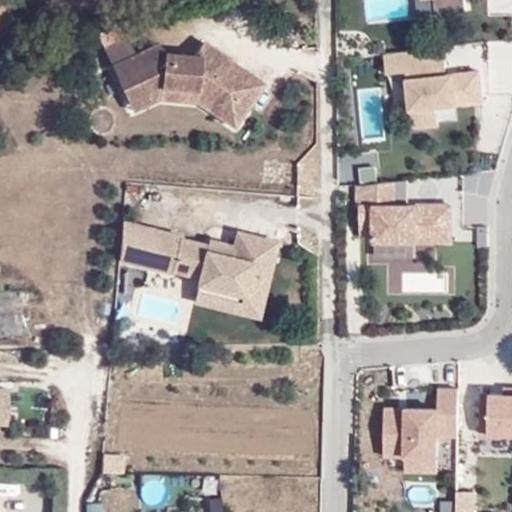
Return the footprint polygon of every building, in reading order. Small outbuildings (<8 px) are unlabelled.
[(0,0),(0,27),(13,23),(8,9),(15,7),(13,0),(0,0)] [(435,0),(436,13),(467,10),(465,0),(435,0)] [(123,26),(97,34),(130,103),(162,88),(201,91),(198,104),(236,129),(266,84),(205,41),(194,54),(164,51),(160,42),(136,52),(123,26)] [(445,47),(385,53),(387,73),(408,71),(413,126),(439,123),(437,106),(483,101),(480,70),(447,73),(445,47)] [(134,113),(161,100),(198,104),(201,91),(162,88),(130,103),(134,113)] [(448,206),(393,206),(393,182),(358,186),(357,234),(371,233),(371,242),(448,241),(448,206)] [(116,260),(167,273),(194,280),(191,292),(190,294),(188,302),(237,315),(253,319),(256,307),(266,270),(273,241),(232,231),(228,245),(204,239),(203,243),(177,236),(118,222),(116,260)] [(511,439),(511,386),(506,386),(506,393),(482,393),(483,439),(511,439)] [(440,389),(440,409),(387,410),(388,458),(408,457),(409,472),(441,472),(440,436),(460,435),(459,388),(440,389)] [(458,494),(458,511),(475,511),(475,494),(458,494)]
